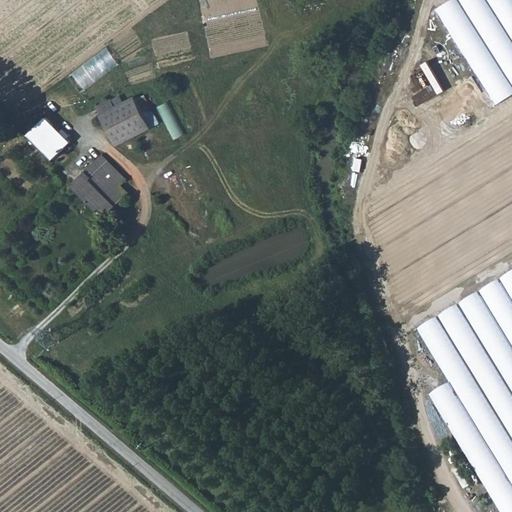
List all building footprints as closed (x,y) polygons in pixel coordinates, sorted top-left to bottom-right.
[(511,98),(511,0),(449,0),(434,9),(497,108),(511,98)] [(108,47),(75,74),(88,90),(121,63),(108,47)] [(154,115),(146,98),(138,102),(146,120),(154,115)] [(136,99),(116,109),(101,117),(118,148),(152,130),(146,120),(138,102),(136,99)] [(116,109),(111,100),(96,108),(101,117),(116,109)] [(172,101),(161,106),(178,139),(189,133),(172,101)] [(30,134),(54,160),(72,144),(69,140),(62,133),(48,118),(30,134)] [(62,133),(69,140),(70,138),(64,131),(62,133)] [(105,217),(129,194),(122,188),(127,182),(103,157),(74,186),(105,217)] [(511,511),(511,275),(419,332),(449,385),(428,399),(497,511),(511,511)]
